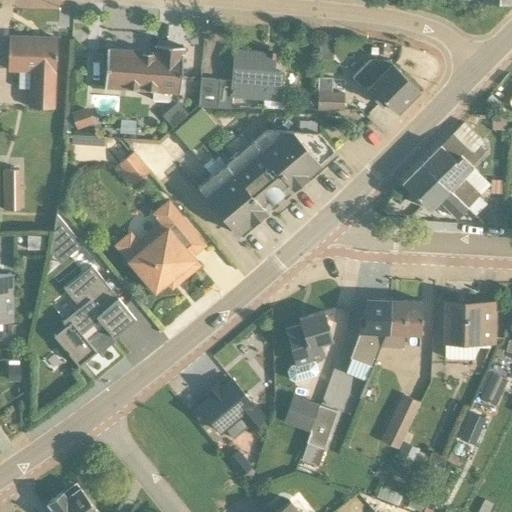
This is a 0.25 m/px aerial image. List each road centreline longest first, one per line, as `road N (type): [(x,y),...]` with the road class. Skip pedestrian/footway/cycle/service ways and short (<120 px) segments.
road 1 (residential): [(480,63),(445,38),(389,19),(192,0)]
road 2 (residential): [(96,411),(316,231)]
road 3 (residential): [(316,231),(480,63)]
road 4 (residential): [(316,231),(511,246)]
road 5 (residential): [(175,511),(96,411)]
